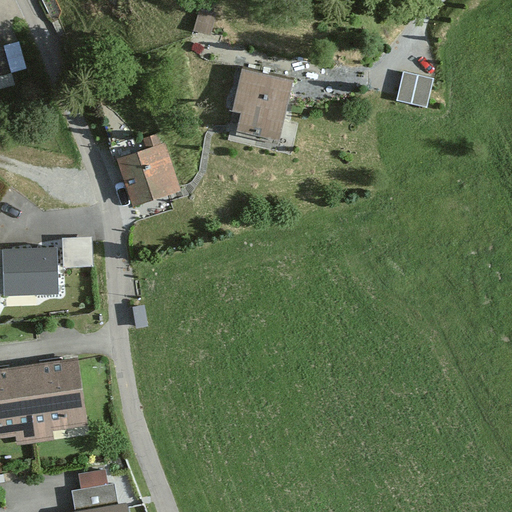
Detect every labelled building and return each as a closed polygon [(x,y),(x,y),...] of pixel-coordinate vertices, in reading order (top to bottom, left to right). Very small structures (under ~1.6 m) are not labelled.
[(217,13),(200,9),(195,28),(211,32),(217,13)] [(62,28),(59,19),(53,21),(56,30),(62,28)] [(19,40),(0,45),(0,74),(26,67),(19,40)] [(242,111),(238,133),(280,141),(293,79),(242,69),(233,109),(242,111)] [(434,78),(404,71),(397,100),(427,107),(434,78)] [(148,151),(121,159),(135,202),(179,187),(166,146),(160,148),(156,135),(144,138),(148,151)] [(92,236),(63,238),(64,266),(94,265),(92,236)] [(56,248),(4,250),(5,292),(57,291),(56,248)] [(145,305),(134,307),(136,326),(147,324),(145,305)] [(0,378),(0,429),(17,428),(19,441),(51,436),(50,425),(83,421),(75,368),(0,378)] [(125,511),(125,509),(119,510),(115,483),(107,484),(105,470),(80,474),(82,491),(76,492),(78,511),(125,511)]
